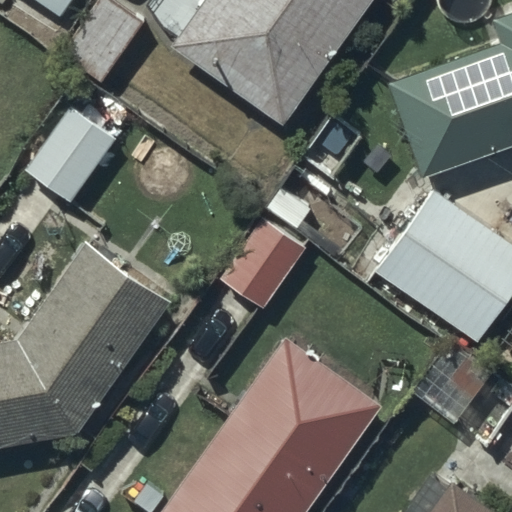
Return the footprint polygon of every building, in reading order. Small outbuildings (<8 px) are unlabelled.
[(47,0),(63,10),(70,0),(47,0)] [(110,0),(99,0),(65,48),(102,74),(140,20),(110,0)] [(357,0),(205,0),(181,35),(283,106),(357,0)] [(511,9),(496,15),(505,38),(395,77),(425,161),(511,129),(511,9)] [(116,134),(74,101),(25,163),(68,196),(116,134)] [(511,280),(511,246),(432,192),(381,266),(477,331),(511,280)] [(301,242),(263,215),(223,271),(261,298),(301,242)] [(165,293),(88,240),(21,336),(0,339),(0,435),(74,422),(165,293)] [(294,511),(373,399),(286,339),(166,511),(294,511)] [(495,511),(452,481),(428,511),(495,511)]
